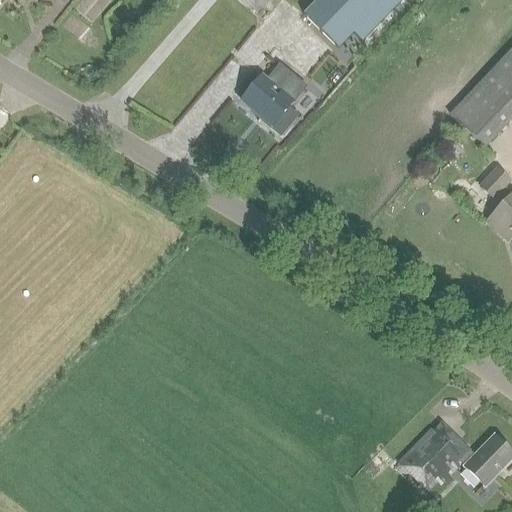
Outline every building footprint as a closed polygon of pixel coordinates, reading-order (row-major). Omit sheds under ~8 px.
[(95,20),(113,0),(83,0),(79,5),(95,20)] [(254,0),(250,6),(267,21),(280,5),(274,0),(254,0)] [(319,0),(303,17),(338,51),(353,35),(362,44),(403,0),(319,0)] [(313,72),(324,80),(333,69),(322,60),(313,72)] [(282,139),(280,137),(294,120),(285,113),(304,89),(278,68),(265,84),(259,79),(241,101),(261,118),(257,123),(258,124),(259,122),(281,140),(282,139)] [(450,116),(485,149),(499,134),(464,101),(450,116)] [(503,206),(488,223),(511,245),(511,194),(504,187),(509,182),(497,171),(481,189),(493,199),(494,197),(503,206)] [(469,452),(454,437),(441,425),(432,434),(430,431),(397,464),(430,496),(458,468),(456,466),(460,463),(465,468),(465,469),(485,488),(511,460),(511,456),(494,439),(475,458),(469,452)]
